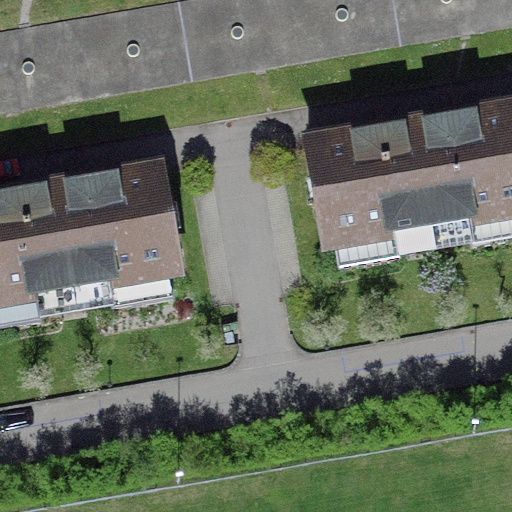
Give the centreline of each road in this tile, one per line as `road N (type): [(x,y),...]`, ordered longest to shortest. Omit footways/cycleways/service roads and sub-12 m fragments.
road 1 (residential): [(0,441),(511,349)]
road 2 (unknown): [(257,200),(278,391)]
